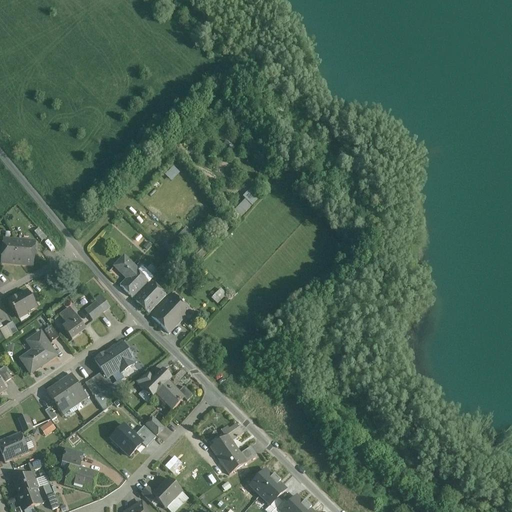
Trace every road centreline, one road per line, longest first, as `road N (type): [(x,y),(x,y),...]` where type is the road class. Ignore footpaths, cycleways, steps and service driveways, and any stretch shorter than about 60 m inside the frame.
road 1 (residential): [(216,391),(114,500),(86,511)]
road 2 (residential): [(216,391),(342,511)]
road 3 (residential): [(0,411),(139,318)]
